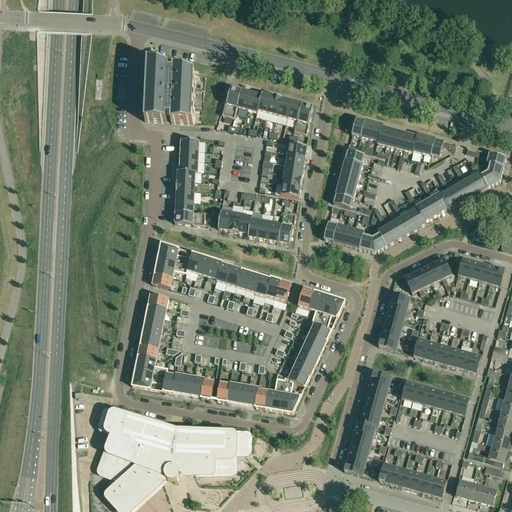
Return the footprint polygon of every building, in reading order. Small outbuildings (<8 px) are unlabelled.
[(195,75),(148,62),(145,123),(193,126),(195,75)] [(242,92),(232,89),(227,107),(225,106),(222,118),(224,118),(235,121),(242,92)] [(252,95),(242,92),(235,121),(238,110),(248,112),(252,95)] [(262,97),(252,95),(248,112),(258,115),(262,97)] [(262,97),(258,115),(258,113),(268,115),(273,98),(263,95),(262,97)] [(283,100),(273,98),(268,115),(278,118),(283,100)] [(292,103),(283,100),(278,118),(288,120),(292,103)] [(297,123),(294,135),(295,135),(302,106),(292,103),(288,120),(297,123)] [(313,109),(302,106),(295,135),(307,138),(310,126),(309,126),(313,109)] [(361,140),(366,123),(357,120),(352,138),(361,140)] [(370,142),(374,125),(366,123),(361,140),(370,142)] [(378,147),(383,127),(374,125),(370,142),(378,145),(378,146),(378,147)] [(387,149),(391,131),(383,129),(384,127),(383,127),(378,147),(387,149)] [(395,151),(400,134),(391,131),(387,149),(395,151)] [(404,154),(409,136),(400,134),(395,151),(404,154)] [(413,156),(418,136),(417,136),(417,138),(409,136),(404,154),(413,156)] [(422,156),(427,139),(418,136),(413,156),(414,154),(422,156)] [(431,159),(435,141),(427,139),(422,156),(431,159)] [(440,161),(445,143),(435,141),(431,159),(440,161)] [(199,143),(181,143),(181,153),(199,154),(199,143)] [(307,149),(289,146),(288,157),(305,160),(307,149)] [(199,154),(181,153),(180,164),(198,164),(199,154)] [(363,167),(365,158),(348,153),(345,162),(363,167)] [(504,169),(507,160),(489,155),(487,165),(504,169)] [(305,160),(288,157),(286,167),(304,170),(305,160)] [(361,176),(363,167),(345,162),(343,171),(361,176)] [(198,164),(180,164),(180,173),(178,173),(178,174),(198,175),(198,164)] [(500,183),(504,169),(487,165),(490,166),(488,174),(500,183)] [(304,170),(286,167),(284,177),(302,180),(304,170)] [(358,184),(361,176),(343,171),(341,180),(358,184)] [(198,175),(178,174),(177,184),(195,185),(196,175),(198,175)] [(500,183),(488,174),(482,177),(480,174),(479,175),(489,190),(500,183)] [(489,190),(479,175),(472,179),(481,195),(489,190)] [(302,180),(284,177),(283,187),(301,190),(303,180),(302,180)] [(481,195),(472,179),(464,184),(473,199),(481,195)] [(356,193),(358,184),(341,180),(338,188),(356,193)] [(195,195),(195,185),(177,184),(176,194),(177,194),(195,195)] [(473,199),(464,184),(456,188),(465,204),(473,199)] [(301,190),(283,187),(281,198),(299,200),(301,190)] [(354,202),(356,193),(338,188),(336,197),(354,202)] [(465,204),(456,188),(448,193),(457,208),(465,204)] [(457,208),(448,193),(441,197),(440,195),(439,195),(450,213),(457,208)] [(194,205),(195,195),(177,194),(176,204),(194,205)] [(450,213),(439,195),(432,200),(441,216),(448,211),(449,213),(450,213)] [(351,211),(354,202),(336,197),(334,206),(351,211)] [(441,216),(432,200),(424,205),(433,220),(441,216)] [(176,215),(194,215),(194,205),(176,204),(176,215)] [(433,220),(424,205),(416,209),(426,226),(427,226),(426,224),(433,220)] [(426,226),(416,209),(417,211),(409,215),(418,231),(426,226)] [(232,215),(221,214),(218,231),(229,233),(232,215)] [(194,215),(176,215),(175,226),(193,227),(193,228),(205,229),(206,216),(194,215)] [(232,215),(229,233),(239,235),(242,217),(232,215)] [(282,227),(272,225),(269,243),(279,245),(284,215),(282,227)] [(296,217),(284,215),(279,245),(290,247),(293,229),(294,229),(296,217)] [(418,231),(409,215),(402,220),(411,235),(418,231)] [(252,219),(242,217),(239,235),(248,237),(248,239),(252,219)] [(252,219),(248,239),(259,241),(262,223),(252,222),(252,219)] [(411,235),(402,220),(394,224),(403,240),(411,235)] [(487,221),(485,228),(491,230),(493,222),(487,221)] [(272,225),(262,223),(259,241),(269,243),(272,225)] [(403,240),(394,224),(386,229),(395,244),(403,240)] [(333,245),(338,227),(329,225),(324,242),(333,245)] [(342,247),(347,230),(338,227),(333,245),(342,247)] [(395,244),(386,229),(378,233),(387,249),(395,244)] [(351,249),(355,232),(347,230),(342,247),(351,249)] [(359,252),(364,234),(355,232),(351,249),(359,252)] [(387,249),(378,233),(378,234),(379,237),(373,240),(375,256),(387,249)] [(375,256),(373,240),(364,238),(365,234),(364,234),(359,252),(375,256)] [(179,251),(161,245),(158,261),(189,267),(192,260),(177,257),(179,251)] [(203,259),(193,255),(192,260),(189,267),(188,273),(198,276),(203,259)] [(213,262),(203,259),(198,276),(208,279),(213,262)] [(189,267),(158,261),(155,277),(173,280),(174,274),(187,276),(188,273),(189,267)] [(434,266),(442,282),(444,288),(448,286),(445,280),(452,277),(444,261),(434,266)] [(458,278),(469,281),(474,264),(463,261),(458,278)] [(223,265),(213,262),(208,279),(217,282),(223,265)] [(469,281),(480,284),(484,267),(474,264),(469,281)] [(232,269),(223,266),(217,282),(217,283),(227,286),(232,269)] [(424,271),(432,287),(442,282),(434,266),(424,271)] [(480,284),(490,287),(495,270),(484,267),(480,284)] [(242,272),(232,269),(227,286),(237,290),(242,272)] [(490,287),(501,290),(506,273),(495,270),(490,287)] [(415,275),(422,291),(432,287),(424,271),(415,275)] [(252,275),(242,272),(237,290),(246,293),(252,275)] [(262,278),(252,275),(246,293),(256,296),(262,278)] [(422,291),(415,275),(404,280),(412,296),(419,293),(421,299),(425,297),(422,291)] [(173,280),(155,277),(153,287),(171,291),(173,280)] [(271,281),(262,278),(256,296),(266,299),(271,281)] [(272,280),(271,281),(266,297),(276,301),(281,283),(272,280)] [(292,286),(281,283),(276,301),(286,304),(292,286)] [(298,308),(309,311),(315,293),(304,290),(298,308)] [(314,326),(319,328),(329,298),(315,293),(309,311),(316,313),(312,326),(314,326)] [(390,307),(408,312),(411,301),(394,296),(390,307)] [(169,301),(151,297),(149,308),(167,312),(169,301)] [(329,298),(319,328),(328,332),(333,318),(338,320),(346,303),(329,298)] [(388,317),(405,322),(408,312),(390,307),(388,317)] [(167,312),(149,308),(147,318),(165,322),(167,312)] [(385,328),(402,333),(405,322),(388,317),(385,328)] [(165,322),(147,318),(145,328),(163,332),(165,322)] [(314,326),(310,335),(327,343),(331,334),(328,332),(319,328),(314,326)] [(504,327),(502,333),(499,332),(498,338),(505,340),(507,334),(508,334),(509,328),(504,327)] [(163,332),(145,328),(143,338),(161,342),(163,332)] [(382,338),(399,343),(402,333),(385,328),(382,338)] [(310,335),(306,345),(323,352),(327,343),(310,335)] [(161,342),(143,338),(141,348),(159,352),(161,342)] [(379,349),(396,354),(399,343),(382,338),(379,349)] [(414,359),(424,362),(429,345),(418,342),(414,359)] [(306,345),(302,354),(318,362),(323,352),(306,345)] [(424,362),(435,365),(440,348),(429,345),(424,362)] [(159,352),(141,348),(138,358),(157,362),(159,352)] [(435,365),(445,368),(450,350),(440,348),(435,365)] [(511,352),(494,348),(493,355),(509,359),(511,352)] [(445,368),(456,370),(460,353),(450,350),(445,368)] [(456,370),(466,373),(471,356),(460,353),(456,370)] [(302,354),(297,363),(314,371),(318,362),(302,354)] [(491,361),(507,365),(509,359),(493,355),(491,361)] [(466,373),(477,376),(482,359),(471,356),(466,373)] [(157,362),(138,358),(135,373),(154,377),(166,379),(167,376),(168,371),(155,368),(157,362)] [(297,363),(293,372),(310,380),(314,371),(297,363)] [(490,379),(488,385),(493,387),(497,373),(489,371),(487,378),(490,379)] [(310,380),(293,372),(289,382),(293,383),(305,389),(310,380)] [(166,379),(135,373),(132,389),(150,392),(152,385),(165,388),(166,379)] [(371,385),(389,390),(392,380),(374,375),(371,385)] [(176,377),(167,376),(166,379),(165,388),(164,394),(173,395),(173,394),(176,377)] [(176,376),(176,377),(173,394),(183,396),(186,378),(176,376)] [(195,379),(186,378),(183,396),(192,397),(195,379)] [(205,381),(195,379),(192,397),(202,399),(205,382),(205,381)] [(285,380),(285,382),(280,414),(293,416),(301,398),(290,397),(293,383),(289,382),(285,380)] [(275,394),(268,393),(265,411),(280,414),(285,382),(277,381),(275,394)] [(205,382),(202,399),(201,400),(211,402),(214,384),(205,382)] [(402,401),(413,404),(417,387),(407,384),(402,401)] [(230,386),(220,385),(217,403),(227,405),(227,403),(230,386)] [(230,385),(230,386),(227,403),(237,405),(240,387),(230,385)] [(368,395),(386,400),(389,390),(371,385),(368,395)] [(486,390),(485,397),(490,398),(492,392),(493,387),(488,385),(486,390)] [(249,388),(240,387),(237,405),(246,407),(249,388)] [(413,404),(423,407),(428,390),(417,387),(413,404)] [(259,390),(249,388),(246,407),(256,408),(259,391),(259,390)] [(423,407),(434,410),(438,393),(428,390),(423,407)] [(268,393),(259,391),(256,408),(256,409),(265,411),(268,393)] [(434,410),(444,413),(449,396),(438,393),(434,410)] [(366,405),(384,410),(386,400),(368,395),(366,405)] [(444,413),(454,416),(459,399),(449,396),(444,413)] [(484,402),(482,408),(487,410),(490,398),(485,397),(484,402)] [(454,416),(465,419),(470,402),(459,399),(454,416)] [(511,404),(506,402),(502,414),(511,416),(511,404)] [(363,415),(381,420),(384,410),(366,405),(363,415)] [(482,408),(480,414),(478,420),(484,421),(487,410),(482,408)] [(108,414),(103,431),(117,435),(110,454),(134,463),(111,484),(116,489),(108,496),(122,511),(130,511),(166,480),(167,481),(170,483),(172,483),(174,483),(176,482),(178,481),(179,480),(180,478),(180,476),(233,475),(232,455),(247,456),(248,438),(176,434),(108,414)] [(511,416),(502,414),(499,426),(511,429),(511,416)] [(358,424),(378,430),(381,420),(363,415),(360,424),(358,424)] [(355,434),(373,439),(376,430),(378,430),(358,424),(355,434)] [(511,429),(499,426),(496,438),(510,442),(511,435),(511,429)] [(475,432),(473,438),(472,444),(478,446),(478,445),(481,434),(475,432)] [(353,444),(371,449),(373,439),(355,434),(353,444)] [(496,438),(493,450),(507,454),(510,442),(496,438)] [(350,454),(368,459),(371,449),(353,444),(350,454)] [(467,460),(483,465),(485,458),(475,455),(478,446),(472,444),(467,460)] [(504,465),(507,454),(493,450),(490,461),(504,465)] [(347,464),(365,469),(368,459),(350,454),(347,464)] [(344,474),(362,479),(365,469),(347,464),(344,474)] [(379,483),(390,486),(395,469),(384,466),(379,483)] [(390,486),(400,489),(405,472),(395,469),(390,486)] [(503,473),(492,470),(490,476),(490,477),(501,479),(503,473)] [(400,489),(411,492),(416,475),(405,472),(400,489)] [(411,492),(421,495),(426,478),(416,475),(411,492)] [(421,495),(432,498),(436,481),(426,478),(421,495)] [(457,498),(469,501),(472,487),(474,482),(464,480),(463,481),(463,482),(462,482),(461,484),(460,484),(457,498)] [(432,498),(443,501),(447,484),(436,481),(432,498)] [(469,501),(481,504),(485,490),(472,487),(469,501)] [(481,504),(493,507),(497,493),(485,490),(481,504)]
